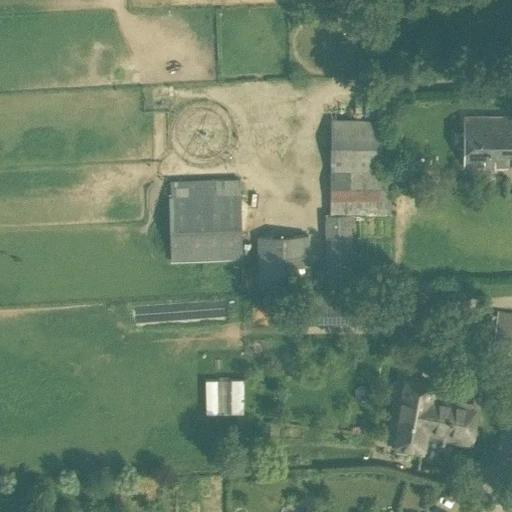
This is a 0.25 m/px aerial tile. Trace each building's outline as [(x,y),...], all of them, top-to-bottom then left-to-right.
[(511,166),(511,117),(465,117),(465,167),(511,166)] [(381,170),(382,120),(331,119),(330,171),(329,171),(329,215),(324,215),(327,287),(353,286),(350,214),(386,215),(386,170),(381,170)] [(242,259),(240,179),(216,180),(216,179),(168,181),(170,262),(242,259)] [(257,290),(310,288),(308,236),(256,238),(257,290)] [(388,294),(388,308),(406,308),(406,293),(388,294)] [(511,347),(511,314),(495,312),(490,344),(511,347)] [(425,437),(433,390),(433,385),(406,381),(395,448),(423,453),(425,437)] [(433,390),(425,437),(470,445),(478,398),(433,390)]
